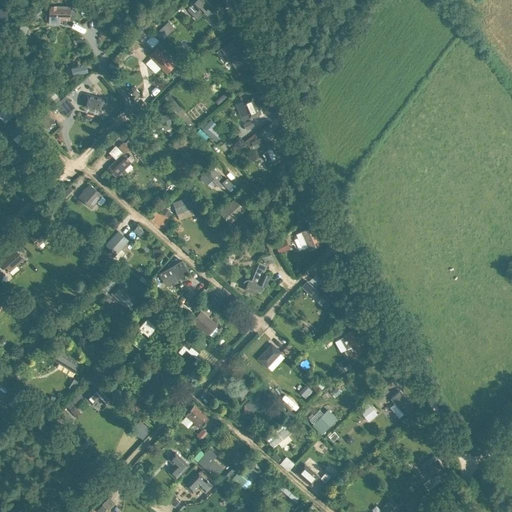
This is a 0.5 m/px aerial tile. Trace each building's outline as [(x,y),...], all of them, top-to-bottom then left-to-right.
[(196,0),(192,4),(209,22),(217,13),(203,0),(196,0)] [(50,5),(49,16),(59,16),(58,20),(70,21),(70,17),(76,17),(76,10),(71,9),(71,6),(50,5)] [(168,21),(155,34),(162,41),(175,28),(168,21)] [(216,27),(220,31),(227,24),(223,21),(216,27)] [(21,25),(17,32),(24,36),(28,28),(21,25)] [(143,34),(138,39),(144,45),(147,39),(143,34)] [(148,40),(146,41),(152,48),(159,41),(153,35),(148,40)] [(232,40),(221,48),(234,66),(245,58),(232,40)] [(149,56),(167,74),(175,65),(157,48),(149,56)] [(181,65),(174,72),(179,76),(185,69),(181,65)] [(78,67),(71,68),(72,75),(79,74),(78,67)] [(225,85),(220,75),(215,78),(220,88),(225,85)] [(133,86),(128,90),(133,97),(139,92),(133,86)] [(49,93),(46,95),(52,101),(58,96),(52,90),(51,91),(50,90),(48,92),(49,93)] [(8,92),(1,98),(8,106),(15,100),(8,92)] [(102,111),(105,99),(86,94),(83,106),(89,107),(89,110),(95,111),(96,109),(102,111)] [(169,94),(164,98),(170,104),(175,100),(169,94)] [(244,106),(242,107),(245,113),(247,112),(249,118),(260,113),(253,96),(242,101),(244,106)] [(58,107),(65,114),(74,107),(68,99),(58,107)] [(7,120),(14,113),(9,107),(2,115),(7,120)] [(48,114),(40,122),(47,129),(55,121),(48,114)] [(168,114),(146,122),(149,131),(171,123),(168,114)] [(220,137),(212,130),(216,125),(211,120),(202,130),(216,142),(220,137)] [(254,126),(251,120),(244,124),(246,129),(254,126)] [(38,141),(20,121),(8,132),(13,138),(20,132),(33,146),(38,141)] [(178,149),(185,154),(191,143),(179,135),(175,141),(181,144),(178,149)] [(252,142),(255,147),(262,144),(259,139),(252,142)] [(118,147),(125,153),(130,148),(123,142),(118,147)] [(265,153),(263,154),(266,160),(267,159),(270,165),(281,160),(273,143),(262,147),(265,153)] [(108,168),(117,177),(131,162),(122,154),(108,168)] [(213,168),(201,179),(207,186),(213,180),(221,189),(224,186),(228,191),(234,186),(227,179),(225,181),(213,168)] [(300,197),(295,200),(298,207),(309,201),(297,177),(289,182),(292,188),(294,186),(300,197)] [(78,197),(91,208),(102,195),(89,184),(78,197)] [(69,187),(61,195),(64,198),(72,190),(69,187)] [(189,197),(173,202),(177,214),(193,209),(189,197)] [(219,212),(230,223),(245,210),(234,198),(219,212)] [(47,214),(42,219),(45,222),(48,225),(53,221),(47,214)] [(30,236),(38,245),(53,231),(48,225),(45,222),(30,236)] [(249,231),(244,225),(238,231),(243,237),(249,231)] [(307,247),(308,247),(310,250),(321,245),(313,226),(302,231),(302,232),(296,234),(303,249),(307,247)] [(111,250),(116,254),(129,240),(118,231),(105,245),(111,250)] [(281,242),(276,245),(280,253),(285,250),(281,242)] [(0,262),(8,271),(23,258),(15,249),(0,262)] [(266,264),(274,261),(271,253),(263,256),(266,264)] [(160,274),(167,285),(190,272),(183,260),(160,274)] [(257,268),(265,271),(267,265),(259,262),(257,268)] [(296,264),(293,267),(293,270),(296,273),(299,273),(302,270),(302,267),(299,264),(296,264)] [(245,290),(255,294),(256,291),(259,292),(262,291),(265,286),(269,276),(262,273),(257,283),(249,279),(247,279),(246,280),(244,281),(243,284),(247,286),(245,290)] [(105,287),(108,290),(116,282),(113,278),(105,287)] [(320,293),(330,302),(340,292),(330,282),(320,293)] [(111,293),(128,310),(136,301),(119,285),(111,293)] [(199,294),(204,299),(214,289),(210,285),(205,290),(204,289),(199,294)] [(209,303),(213,307),(219,301),(214,297),(209,303)] [(21,303),(15,298),(12,302),(11,301),(7,305),(14,311),(21,303)] [(226,299),(220,305),(230,314),(236,308),(226,299)] [(151,311),(156,306),(151,301),(146,306),(151,311)] [(193,321),(208,334),(216,325),(201,312),(193,321)] [(137,327),(148,338),(158,326),(147,316),(137,327)] [(346,335),(340,338),(341,339),(346,349),(352,346),(357,355),(365,350),(353,329),(345,333),(346,335)] [(176,351),(181,356),(186,351),(195,358),(191,363),(195,367),(202,358),(197,354),(200,351),(191,344),(188,347),(183,343),(176,351)] [(257,359),(267,367),(281,352),(272,343),(257,359)] [(60,364),(73,375),(80,367),(67,356),(60,364)] [(372,358),(366,363),(370,368),(376,363),(372,358)] [(347,359),(339,363),(342,369),(344,368),(350,364),(347,359)] [(235,393),(241,399),(253,385),(240,373),(234,380),(241,386),(235,393)] [(388,401),(407,383),(399,375),(380,393),(388,401)] [(75,379),(71,384),(77,389),(81,384),(75,379)] [(265,381),(262,385),(267,390),(270,386),(265,381)] [(209,389),(215,394),(218,391),(215,388),(217,385),(214,383),(209,389)] [(107,404),(106,403),(112,398),(99,385),(86,397),(92,404),(99,398),(104,403),(104,404),(105,405),(107,404)] [(244,405),(252,413),(270,395),(262,387),(244,405)] [(391,398),(395,402),(390,407),(399,417),(404,413),(405,414),(414,407),(399,391),(391,398)] [(72,400),(75,403),(82,396),(80,393),(72,400)] [(289,394),(283,401),(294,411),(300,404),(289,394)] [(360,410),(369,421),(378,414),(368,403),(360,410)] [(188,428),(194,422),(201,428),(208,419),(193,406),(185,415),(186,416),(181,422),(188,428)] [(71,410),(78,417),(81,414),(74,407),(71,410)] [(322,434),(338,419),(328,409),(312,424),(322,434)] [(424,412),(420,414),(424,420),(428,418),(424,412)] [(266,436),(274,446),(291,432),(283,422),(266,436)] [(196,437),(205,443),(210,436),(202,429),(196,437)] [(333,441),(338,437),(334,431),(328,436),(333,441)] [(85,440),(81,445),(85,449),(89,444),(85,440)] [(245,448),(237,457),(242,462),(250,453),(245,448)] [(199,458),(196,461),(215,476),(223,467),(214,459),(217,456),(208,449),(200,459),(199,458)] [(169,472),(176,478),(188,465),(175,453),(169,459),(176,465),(169,472)] [(275,453),(272,456),(278,461),(280,458),(275,453)] [(449,460),(444,454),(441,456),(446,463),(449,460)] [(285,457),(279,465),(287,472),(294,464),(285,457)] [(423,469),(430,479),(437,474),(438,476),(446,470),(438,459),(423,469)] [(319,476),(304,463),(296,472),(311,486),(319,476)] [(259,473),(252,466),(249,469),(244,465),(231,479),(240,487),(248,479),(251,481),(259,473)] [(185,486),(193,493),(199,486),(205,493),(213,485),(199,471),(192,479),(185,486)] [(321,478),(325,482),(330,476),(326,472),(321,478)] [(187,475),(172,491),(176,495),(185,486),(192,479),(187,475)] [(141,480),(137,484),(142,490),(147,485),(141,480)] [(423,483),(428,490),(433,486),(428,480),(423,483)] [(227,482),(223,486),(231,493),(234,489),(227,482)] [(283,483),(278,490),(294,503),(300,496),(283,483)] [(174,507),(180,501),(176,497),(170,503),(174,507)] [(379,511),(395,511),(400,507),(391,499),(379,511)]
